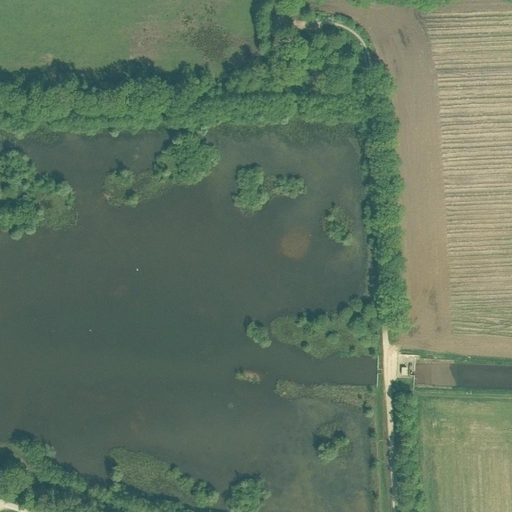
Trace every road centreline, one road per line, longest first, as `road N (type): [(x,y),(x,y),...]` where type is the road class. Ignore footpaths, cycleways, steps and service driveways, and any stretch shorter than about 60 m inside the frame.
road 1 (unclassified): [(395,511),(384,328)]
road 2 (track): [(385,345),(440,359),(511,363)]
road 3 (track): [(388,383),(511,390)]
